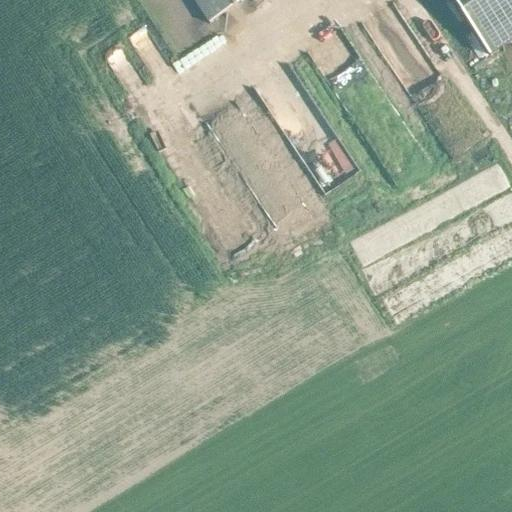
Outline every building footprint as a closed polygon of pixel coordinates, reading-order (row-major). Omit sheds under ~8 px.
[(194,0),(210,24),(247,0),(194,0)] [(511,42),(511,0),(452,0),(490,57),(511,42)] [(268,216),(276,241),(301,234),(293,208),(268,216)] [(208,219),(199,225),(214,249),(224,243),(208,219)] [(227,269),(242,261),(235,248),(243,244),(239,236),(216,249),(227,269)]
